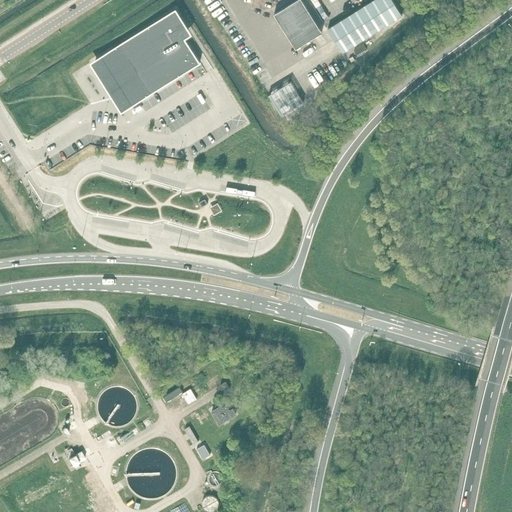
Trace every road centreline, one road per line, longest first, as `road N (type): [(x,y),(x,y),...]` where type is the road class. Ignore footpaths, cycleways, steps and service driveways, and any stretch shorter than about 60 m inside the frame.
road 1 (motorway): [(511,11),(387,109),(351,151),(291,290)]
road 2 (primary): [(0,290),(137,280),(307,312)]
road 3 (primary): [(291,290),(127,260),(0,265)]
road 4 (unclassified): [(0,310),(99,308),(154,395)]
road 5 (motorway): [(511,321),(467,511)]
road 6 (motorway): [(360,327),(313,511)]
road 7 (primary): [(381,325),(511,363)]
